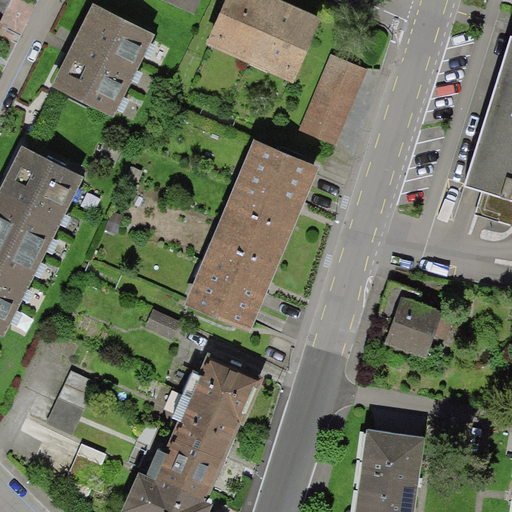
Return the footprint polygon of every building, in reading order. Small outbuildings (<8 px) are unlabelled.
[(0,0),(0,3),(9,8),(13,0),(0,0)] [(172,0),(195,9),(198,0),(172,0)] [(288,0),(226,0),(208,43),(293,79),(321,14),(288,0)] [(59,84),(113,111),(154,29),(99,2),(59,84)] [(511,40),(467,181),(511,195),(511,40)] [(335,53),(302,131),(334,144),(366,66),(335,53)] [(286,246),(319,166),(258,141),(225,221),(286,246)] [(0,230),(41,251),(80,172),(26,145),(0,198),(0,230)] [(253,326),(286,246),(225,221),(192,301),(253,326)] [(0,329),(2,330),(41,251),(0,230),(0,329)] [(423,294),(391,283),(379,318),(393,323),(385,344),(428,359),(445,312),(419,303),(423,294)] [(184,394),(237,415),(243,418),(260,374),(210,354),(203,371),(195,368),(184,394)] [(169,433),(221,454),(237,415),(184,394),(169,433)] [(427,434),(369,426),(357,511),(416,511),(419,488),(427,434)] [(153,473),(205,494),(221,454),(169,433),(153,473)] [(205,494),(153,473),(142,469),(125,511),(204,511),(211,496),(205,494)]
